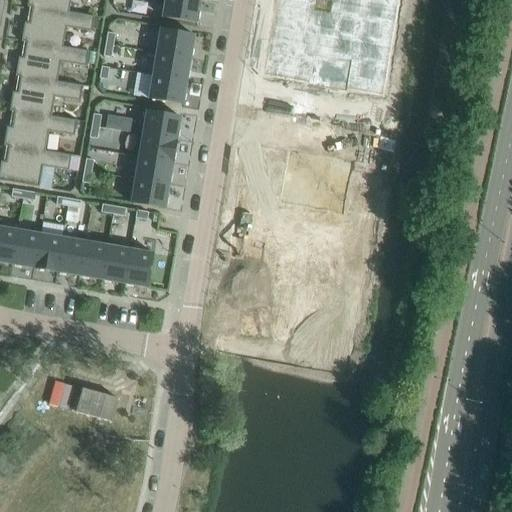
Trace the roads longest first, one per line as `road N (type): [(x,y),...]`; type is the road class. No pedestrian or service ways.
road 1 (tertiary): [(511,133),(433,511)]
road 2 (residential): [(186,350),(244,0)]
road 3 (tertiary): [(465,511),(511,250)]
road 4 (residential): [(186,350),(0,317)]
road 5 (residential): [(162,511),(186,350)]
